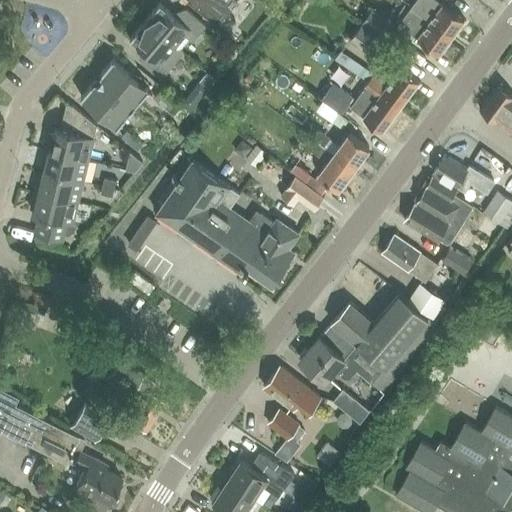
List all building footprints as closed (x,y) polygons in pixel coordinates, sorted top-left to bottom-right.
[(198,0),(223,20),(238,2),(235,0),(198,0)] [(262,0),(258,7),(270,14),(277,0),(262,0)] [(415,0),(411,7),(452,38),(466,20),(444,4),(438,0),(415,0)] [(162,3),(161,3),(146,20),(177,46),(190,30),(198,36),(206,26),(187,10),(179,19),(161,4),(162,3)] [(411,7),(398,25),(418,39),(439,55),(452,38),(411,7)] [(372,8),(362,22),(387,41),(398,27),(372,8)] [(177,46),(146,20),(131,38),(132,39),(132,38),(150,53),(143,63),(162,79),(170,69),(163,63),(177,46)] [(362,22),(350,39),(382,63),(395,46),(387,41),(362,22)] [(102,77),(104,78),(101,81),(134,108),(150,89),(113,59),(101,75),(102,77)] [(373,74),(368,81),(400,105),(418,81),(399,67),(387,84),(373,74)] [(118,127),(134,108),(101,81),(99,84),(97,82),(95,83),(93,85),(92,84),(82,97),(118,127)] [(362,89),(350,106),(363,116),(382,130),(400,105),(368,81),(362,89)] [(334,82),(322,99),(340,113),(342,114),(348,105),(344,101),(349,94),(334,82)] [(481,109),(511,131),(511,93),(499,84),(481,109)] [(160,92),(155,99),(171,112),(176,105),(160,92)] [(183,99),(181,102),(190,110),(197,102),(192,98),(183,99)] [(49,139),(46,149),(89,160),(98,125),(72,104),(68,103),(61,130),(56,129),(53,140),(49,139)] [(320,129),(314,138),(354,168),(369,147),(349,132),(341,144),(320,129)] [(122,137),(138,150),(144,144),(128,131),(122,137)] [(314,138),(307,147),(327,162),(319,174),(339,189),(354,168),(314,138)] [(242,139),(235,149),(244,156),(252,147),(242,139)] [(256,146),(246,158),(256,166),(266,153),(256,146)] [(47,161),(45,171),(84,181),(89,160),(46,149),(44,160),(47,161)] [(472,182),(487,191),(494,181),(470,166),(468,170),(446,156),(435,173),(458,187),(459,184),(467,189),(472,182)] [(243,271),(246,267),(274,223),(261,213),(253,224),(231,209),(242,194),(194,161),(158,213),(243,271)] [(36,192),(78,202),(84,181),(45,171),(42,182),(38,181),(36,192)] [(299,199),(314,211),(324,198),(296,176),(281,195),(294,205),(299,199)] [(419,199),(405,221),(436,241),(438,239),(445,244),(452,242),(459,231),(447,224),(451,219),(455,212),(467,219),(474,207),(455,195),(457,192),(433,177),(419,199)] [(105,178),(103,186),(115,189),(117,181),(105,178)] [(103,186),(101,194),(113,197),(115,189),(103,186)] [(511,220),(511,199),(498,190),(484,211),(507,227),(511,220)] [(35,233),(33,242),(57,248),(59,239),(61,233),(68,235),(75,231),(76,227),(73,223),(78,202),(36,192),(33,202),(37,203),(34,214),(39,215),(35,233)] [(298,234),(277,219),(274,223),(246,267),(248,269),(250,266),(274,282),(294,253),(288,249),(298,234)] [(412,270),(413,269),(429,279),(439,264),(420,251),(421,251),(395,234),(384,252),(412,270)] [(451,245),(442,259),(465,272),(472,260),(473,259),(451,245)] [(136,270),(130,278),(149,292),(155,284),(136,270)] [(420,282),(409,298),(435,315),(446,299),(420,282)] [(322,336),(374,381),(429,317),(400,293),(375,322),(351,301),(322,336)] [(17,309),(14,319),(34,326),(37,316),(17,309)] [(438,325),(429,317),(374,381),(373,383),(385,394),(414,356),(413,355),(438,325)] [(324,381),(335,368),(345,377),(350,377),(357,369),(373,383),(374,381),(322,336),(301,360),(324,381)] [(162,393),(161,387),(142,374),(117,357),(104,378),(106,379),(129,394),(132,390),(140,395),(125,417),(147,431),(166,402),(160,397),(162,393)] [(266,386),(296,409),(303,400),(312,407),(321,396),(281,366),(266,386)] [(106,379),(104,378),(93,371),(89,378),(101,386),(106,379)] [(9,406),(15,395),(0,386),(0,431),(24,443),(26,442),(65,461),(66,459),(86,469),(79,483),(83,485),(80,491),(92,496),(90,502),(106,510),(124,473),(79,451),(83,442),(9,406)] [(344,389),(335,400),(358,418),(367,407),(344,389)] [(108,413),(85,400),(71,425),(94,438),(108,413)] [(511,511),(511,411),(497,403),(482,428),(466,418),(452,443),(441,437),(435,446),(424,439),(409,465),(413,467),(398,493),(430,511),(431,511),(438,501),(444,504),(446,500),(466,511),(511,511)] [(279,408),(268,422),(287,436),(274,453),(287,460),(301,443),(297,439),(306,428),(300,424),(279,408)] [(280,496),(295,473),(265,453),(255,468),(243,460),(229,480),(255,497),(263,485),(280,496)] [(307,474),(301,483),(312,490),(318,481),(307,474)] [(255,497),(229,480),(215,501),(231,511),(255,511),(248,507),(255,497)]
